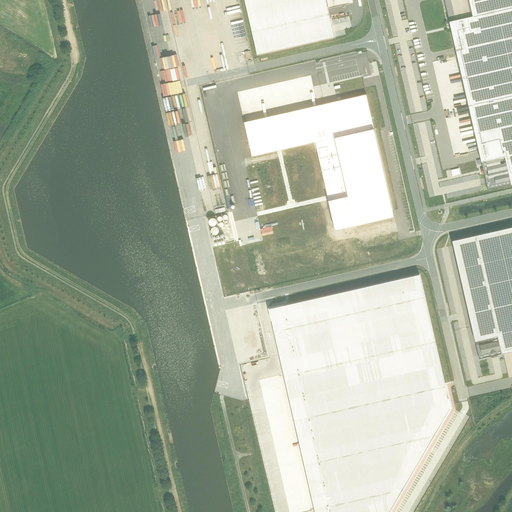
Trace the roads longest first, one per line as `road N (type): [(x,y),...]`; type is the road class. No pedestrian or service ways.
road 1 (track): [(63,0),(73,72),(6,196),(21,252),(120,311),(138,331),(179,511)]
road 2 (unclassified): [(379,39),(167,88),(198,222),(195,242)]
road 3 (unclassified): [(379,39),(424,231)]
road 4 (unclassified): [(424,231),(461,392)]
